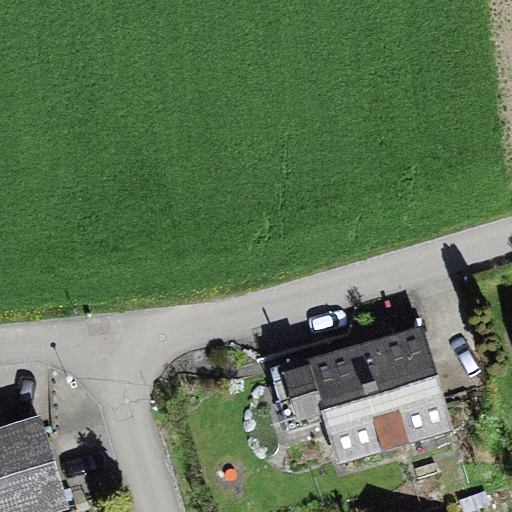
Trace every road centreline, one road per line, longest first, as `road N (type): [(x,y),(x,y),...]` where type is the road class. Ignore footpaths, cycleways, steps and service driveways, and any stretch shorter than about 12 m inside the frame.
road 1 (residential): [(112,338),(241,318),(511,241)]
road 2 (residential): [(153,511),(119,395),(112,338)]
